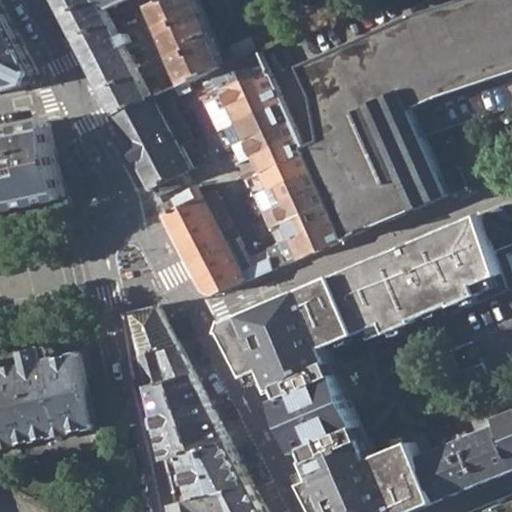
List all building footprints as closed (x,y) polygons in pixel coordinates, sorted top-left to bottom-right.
[(0,0),(0,88),(32,81),(35,73),(38,65),(2,0),(0,0)] [(100,0),(56,0),(101,85),(116,114),(154,98),(147,87),(126,48),(134,42),(130,35),(122,39),(106,10),(100,0)] [(100,0),(106,10),(112,8),(129,0),(100,0)] [(170,0),(152,8),(185,85),(190,83),(204,76),(229,66),(200,0),(170,0)] [(332,203),(348,239),(409,213),(471,186),(463,165),(446,172),(428,134),(416,109),(442,98),(511,74),(511,0),(463,0),(417,15),(304,67),(317,96),(325,139),(306,146),(309,153),(316,169),(324,186),(332,203)] [(215,7),(224,28),(238,22),(229,1),(215,7)] [(232,46),(238,62),(262,51),(307,32),(299,17),(232,46)] [(204,76),(213,98),(219,95),(272,72),(262,51),(238,62),(229,66),(204,76)] [(219,95),(226,110),(232,107),(278,86),(272,72),(219,95)] [(175,180),(187,173),(155,107),(161,104),(174,99),(193,91),(190,83),(185,85),(154,98),(116,114),(136,153),(160,198),(179,187),(175,180)] [(278,86),(232,107),(240,123),(286,102),(278,86)] [(161,104),(164,113),(177,107),(174,99),(161,104)] [(227,129),(235,147),(248,141),(294,120),(286,102),(240,123),(227,129)] [(193,170),(181,146),(164,113),(161,104),(155,107),(187,173),(193,170)] [(193,140),(177,107),(164,113),(181,146),(193,140)] [(227,129),(240,123),(232,107),(226,110),(220,113),(227,129)] [(0,208),(66,195),(50,126),(52,125),(47,118),(43,118),(43,121),(0,129),(0,208)] [(294,120),(248,141),(255,156),(301,135),(294,120)] [(301,135),(255,156),(263,174),(309,153),(306,146),(301,135)] [(242,162),(255,156),(248,141),(235,147),(242,162)] [(263,174),(270,189),(316,169),(309,153),(263,174)] [(277,206),(324,186),(316,169),(270,189),(277,206)] [(265,212),(273,230),(332,203),(324,186),(277,206),(265,212)] [(196,190),(164,207),(168,215),(208,291),(219,295),(244,284),(225,244),(238,238),(234,230),(220,236),(217,229),(230,221),(214,190),(201,197),(196,190)] [(273,230),(275,236),(288,230),(292,239),(268,250),(269,252),(277,270),(348,239),(332,203),(273,230)] [(415,511),(441,502),(414,435),(412,429),(372,444),(338,363),(510,290),(484,214),(232,322),(228,329),(323,511),(415,511)] [(238,238),(225,244),(244,284),(258,278),(250,260),(238,238)] [(269,252),(250,260),(258,278),(277,270),(269,252)] [(134,311),(143,353),(181,344),(160,305),(134,311)] [(0,444),(13,442),(96,424),(96,427),(103,425),(102,422),(99,422),(84,355),(87,355),(87,350),(83,351),(83,348),(79,348),(80,352),(70,353),(53,356),(50,342),(24,347),(27,361),(0,366),(0,444)] [(143,353),(150,384),(197,372),(181,344),(143,353)] [(151,388),(166,458),(233,441),(231,437),(197,372),(150,384),(151,388)] [(422,432),(414,435),(441,502),(511,472),(511,446),(500,419),(494,405),(472,414),(476,423),(481,434),(468,439),(465,435),(449,441),(451,446),(431,454),(422,432)] [(459,429),(476,423),(472,414),(456,421),(459,429)] [(511,414),(500,419),(511,446),(511,414)] [(177,503),(255,482),(233,441),(166,458),(177,503)] [(178,511),(270,511),(255,482),(177,503),(177,506),(178,511)]
